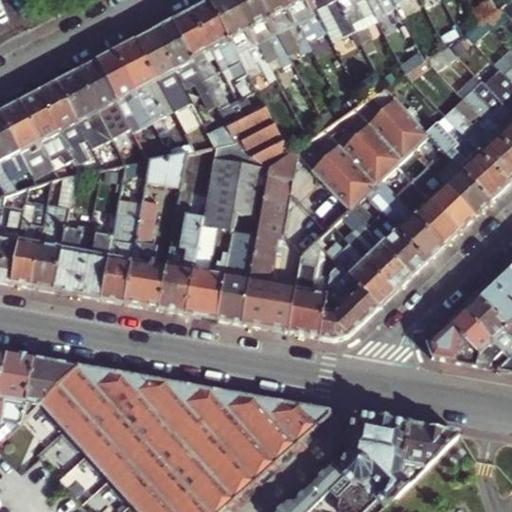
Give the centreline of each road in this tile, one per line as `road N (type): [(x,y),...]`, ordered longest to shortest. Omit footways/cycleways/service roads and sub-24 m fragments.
road 1 (secondary): [(0,318),(376,385)]
road 2 (residential): [(511,221),(401,323),(376,385)]
road 3 (residential): [(150,0),(24,66)]
road 4 (secondary): [(376,385),(511,409)]
